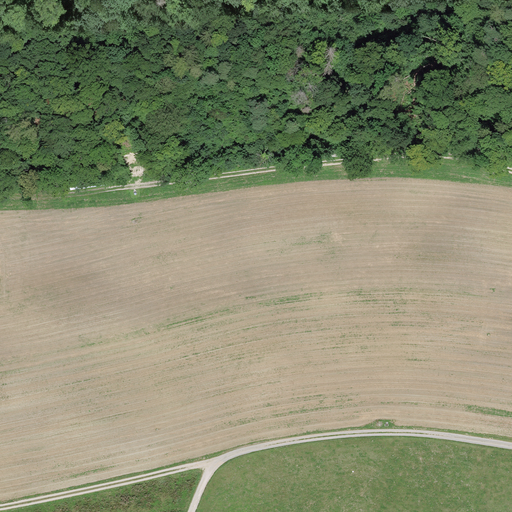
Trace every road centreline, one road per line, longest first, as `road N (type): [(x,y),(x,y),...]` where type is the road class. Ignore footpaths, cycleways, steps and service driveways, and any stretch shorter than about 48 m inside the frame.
road 1 (track): [(511,446),(404,430),(264,444),(208,463),(0,504)]
road 2 (track): [(511,170),(455,154),(412,153),(58,195),(0,193)]
